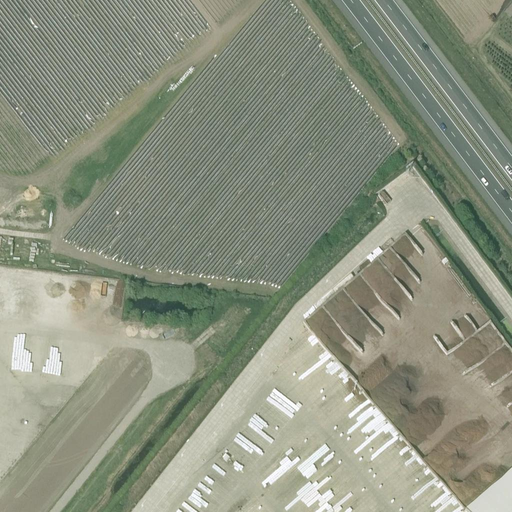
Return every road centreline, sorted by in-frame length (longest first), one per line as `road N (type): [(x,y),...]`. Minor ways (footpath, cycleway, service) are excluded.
road 1 (motorway): [(349,0),(511,213)]
road 2 (motorway): [(511,170),(382,0)]
